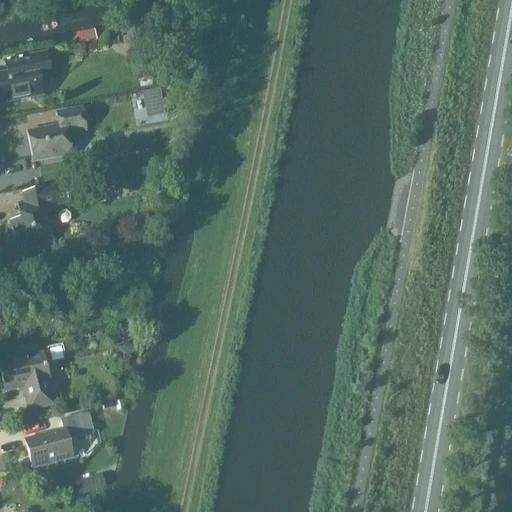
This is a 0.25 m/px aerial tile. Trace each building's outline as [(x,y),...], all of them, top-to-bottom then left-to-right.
[(97,40),(94,30),(61,37),(63,48),(97,40)] [(0,105),(31,99),(41,97),(38,84),(50,81),(45,56),(4,64),(6,75),(0,76),(0,105)] [(153,66),(132,71),(134,82),(155,77),(153,66)] [(32,164),(69,157),(66,137),(84,133),(80,110),(55,115),(58,128),(26,135),(32,164)] [(150,138),(138,140),(140,152),(152,150),(150,138)] [(115,175),(97,178),(101,196),(119,192),(115,175)] [(14,249),(31,245),(53,242),(47,209),(66,205),(62,186),(21,194),(24,207),(16,208),(19,221),(10,223),(14,249)] [(138,222),(137,229),(142,236),(150,237),(156,232),(157,225),(153,218),(145,217),(138,222)] [(124,333),(116,334),(117,342),(125,341),(124,333)] [(52,407),(44,369),(41,356),(0,365),(0,374),(4,393),(22,389),(28,412),(52,407)] [(31,469),(71,459),(66,442),(93,435),(87,414),(59,421),(63,434),(25,444),(31,469)]
